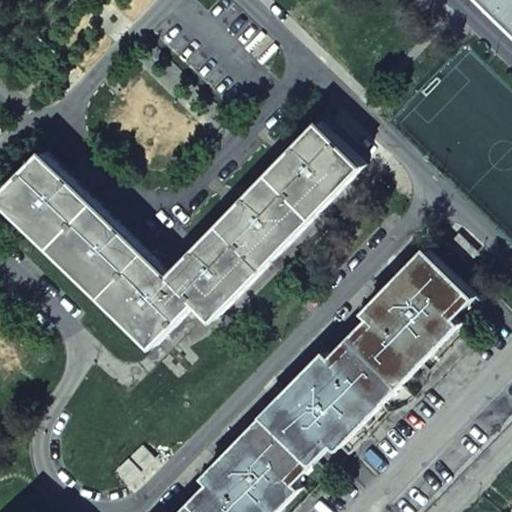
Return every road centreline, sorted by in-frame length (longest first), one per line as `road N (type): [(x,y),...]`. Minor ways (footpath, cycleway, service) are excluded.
road 1 (residential): [(124,511),(439,192)]
road 2 (residential): [(511,348),(354,511),(443,511),(511,439)]
road 3 (residential): [(0,265),(87,354),(42,457),(52,480),(87,511)]
road 4 (residential): [(241,0),(439,192)]
road 5 (residential): [(58,121),(176,0)]
